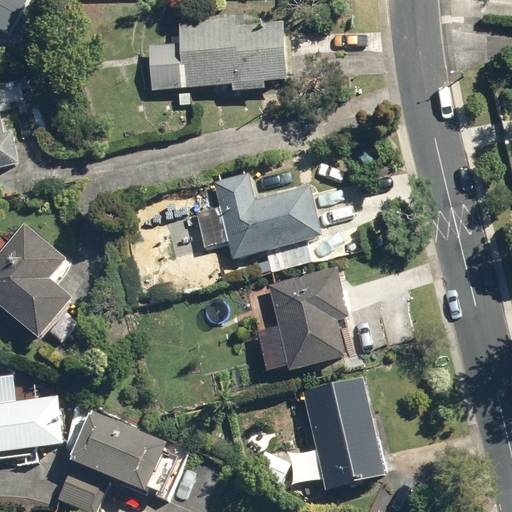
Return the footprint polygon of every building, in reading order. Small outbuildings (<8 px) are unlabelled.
[(0,0),(0,33),(11,40),(32,0),(0,0)] [(33,39),(43,42),(48,30),(38,26),(33,39)] [(235,95),(235,101),(267,100),(268,93),(292,92),(289,34),(238,36),(238,27),(168,29),(168,51),(151,52),(153,98),(235,95)] [(0,179),(23,175),(16,141),(5,143),(0,116),(0,179)] [(253,266),(267,262),(326,249),(314,195),(257,208),(250,181),(214,189),(220,214),(196,219),(205,255),(229,250),(234,270),(253,266)] [(62,350),(80,329),(67,319),(76,309),(52,288),(69,269),(25,231),(0,260),(0,314),(42,350),(51,340),(62,350)] [(272,278),(269,266),(255,270),(258,282),(272,278)] [(290,376),(292,383),(349,370),(341,333),(352,331),(340,277),(270,292),(276,320),(258,324),(261,338),(259,338),(268,381),(290,376)] [(304,401),(329,503),(389,489),(365,386),(304,401)] [(0,395),(0,462),(66,455),(60,405),(45,407),(44,397),(24,399),(23,393),(0,395)] [(102,511),(112,490),(149,508),(171,457),(95,422),(58,507),(69,511),(102,511)]
